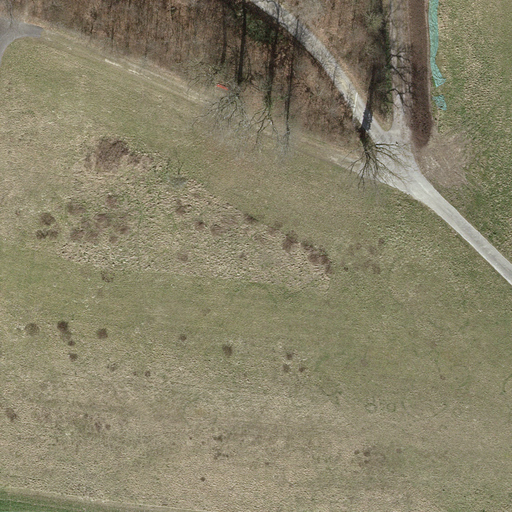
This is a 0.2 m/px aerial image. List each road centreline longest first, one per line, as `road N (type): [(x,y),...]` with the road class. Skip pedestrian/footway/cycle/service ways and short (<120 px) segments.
road 1 (track): [(0,91),(8,26),(163,73),(411,185),(313,28),(275,0)]
road 2 (unclassified): [(511,278),(411,185)]
